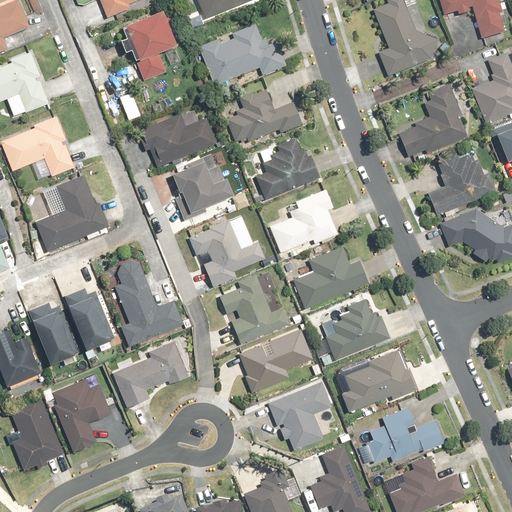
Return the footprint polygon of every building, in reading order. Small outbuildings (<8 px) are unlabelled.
[(0,50),(5,48),(1,39),(29,27),(17,0),(11,0),(0,5),(0,50)] [(98,0),(106,20),(130,11),(127,3),(135,0),(98,0)] [(200,0),(206,17),(254,0),(200,0)] [(397,0),(371,11),(386,47),(378,50),(388,76),(430,59),(439,40),(420,30),(406,0),(397,0)] [(442,0),(446,11),(474,3),(484,37),(506,30),(501,14),(505,12),(501,0),(442,0)] [(205,23),(200,14),(188,20),(193,29),(205,23)] [(123,30),(142,78),(162,70),(155,52),(173,45),(161,15),(123,30)] [(220,40),(202,47),(215,82),(259,65),(263,74),(284,66),(276,47),(269,49),(259,25),(220,40)] [(10,63),(0,67),(0,100),(16,94),(24,113),(49,103),(28,52),(9,60),(10,63)] [(500,78),(472,90),(486,125),(511,114),(511,64),(507,53),(492,59),(500,78)] [(416,127),(401,133),(410,154),(427,146),(429,151),(467,135),(459,116),(463,115),(449,81),(426,90),(429,99),(423,102),(429,116),(414,122),(416,127)] [(240,114),(227,119),(235,139),(247,134),(250,140),(301,120),(294,101),(275,108),(267,87),(239,98),(243,108),(238,110),(240,114)] [(121,97),(130,120),(141,115),(132,93),(121,97)] [(150,144),(158,166),(215,146),(204,115),(187,121),(184,113),(135,131),(141,147),(150,144)] [(33,129),(0,141),(0,146),(10,172),(42,159),(48,176),(74,166),(54,117),(32,126),(33,129)] [(511,117),(489,127),(502,160),(511,155),(511,117)] [(270,175),(262,178),(268,195),(322,176),(313,151),(309,153),(307,147),(301,149),(297,138),(277,145),(280,152),(273,155),(275,161),(266,164),(270,175)] [(428,192),(437,215),(498,191),(490,171),(485,173),(478,157),(473,159),(471,152),(460,156),(458,150),(437,158),(442,173),(441,174),(445,185),(428,192)] [(199,161),(166,176),(185,216),(231,195),(217,164),(204,171),(199,161)] [(33,222),(45,251),(107,227),(97,203),(93,204),(81,175),(53,186),(63,210),(33,222)] [(272,225),(285,256),(338,235),(328,211),(337,208),(330,190),(290,206),(294,216),(272,225)] [(245,200),(227,207),(229,214),(248,207),(245,200)] [(511,223),(505,226),(476,209),(440,223),(449,246),(462,241),(476,250),(474,253),(487,261),(489,258),(493,261),(497,259),(498,262),(511,256),(511,223)] [(0,239),(10,235),(0,210),(0,239)] [(239,250),(226,219),(207,227),(208,229),(185,239),(192,256),(206,251),(210,261),(200,265),(210,288),(233,278),(231,272),(263,259),(256,243),(239,250)] [(0,242),(8,259),(15,256),(7,239),(0,242)] [(313,271),(292,279),(303,307),(367,282),(359,260),(349,264),(342,247),(309,260),(313,271)] [(0,272),(8,270),(0,249),(0,272)] [(119,284),(113,286),(127,323),(118,326),(126,347),(182,326),(173,301),(155,307),(139,264),(128,260),(119,264),(115,274),(119,284)] [(238,288),(215,298),(223,315),(234,311),(237,318),(227,322),(237,346),(288,325),(280,308),(269,312),(253,275),(236,282),(238,288)] [(86,286),(67,294),(89,345),(115,334),(98,293),(90,296),(86,286)] [(338,333),(327,336),(336,359),(389,337),(381,314),(377,317),(375,311),(372,312),(368,299),(348,307),(350,312),(341,315),(342,320),(335,322),(338,333)] [(48,301),(27,307),(44,364),(73,355),(58,306),(50,308),(48,301)] [(6,329),(0,331),(0,383),(2,387),(36,374),(22,338),(11,342),(6,329)] [(299,330),(236,354),(252,394),(288,380),(284,370),(311,360),(299,330)] [(149,358),(109,373),(123,408),(148,399),(144,390),(166,381),(167,384),(187,377),(173,341),(147,351),(149,358)] [(341,395),(348,413),(393,395),(395,400),(420,390),(411,367),(406,369),(399,350),(369,362),(371,366),(346,376),(352,391),(341,395)] [(511,360),(502,364),(511,390),(511,360)] [(55,405),(52,406),(70,452),(94,443),(87,423),(109,414),(97,384),(88,387),(84,376),(49,390),(55,405)] [(322,383),(268,404),(277,427),(284,425),(284,426),(281,428),(285,438),(291,435),(296,448),(324,437),(314,413),(331,406),(322,383)] [(62,455),(37,393),(6,406),(18,438),(8,442),(20,472),(34,466),(37,472),(47,468),(44,462),(62,455)] [(374,439),(366,442),(375,463),(390,456),(392,461),(424,448),(425,450),(444,442),(435,421),(418,428),(409,407),(381,418),(384,425),(371,430),(374,439)] [(324,481),(311,487),(320,509),(332,504),(335,511),(337,511),(345,509),(345,511),(373,511),(346,444),(321,454),(329,472),(321,475),(324,481)] [(402,490),(392,494),(398,511),(410,511),(412,511),(411,511),(424,511),(467,496),(458,471),(438,479),(429,454),(413,460),(417,470),(405,475),(407,481),(399,484),(402,490)] [(252,511),(292,511),(283,490),(291,487),(283,466),(263,474),(265,480),(260,482),(263,489),(245,495),(252,511)] [(244,475),(235,478),(241,494),(251,490),(244,475)] [(154,503),(136,511),(186,511),(179,496),(167,502),(164,496),(153,501),(154,503)] [(241,511),(239,499),(193,509),(193,511),(241,511)] [(477,511),(474,502),(448,511),(477,511)]
